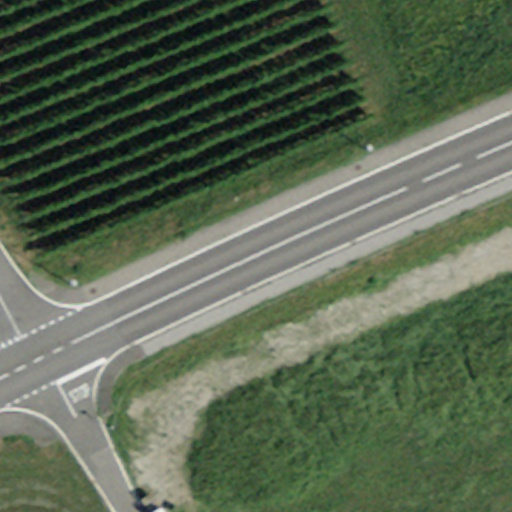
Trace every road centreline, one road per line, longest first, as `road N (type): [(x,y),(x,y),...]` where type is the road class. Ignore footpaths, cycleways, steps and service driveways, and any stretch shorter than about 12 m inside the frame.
road 1 (tertiary): [(36,361),(511,144)]
road 2 (track): [(36,361),(117,511)]
